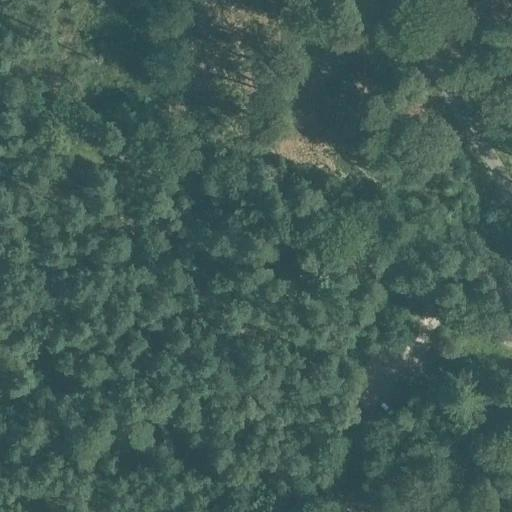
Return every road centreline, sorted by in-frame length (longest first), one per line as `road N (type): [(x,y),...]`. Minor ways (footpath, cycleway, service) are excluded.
road 1 (unclassified): [(511,337),(0,93)]
road 2 (track): [(160,511),(349,416),(409,358),(438,303)]
road 3 (unclassified): [(511,198),(391,0)]
